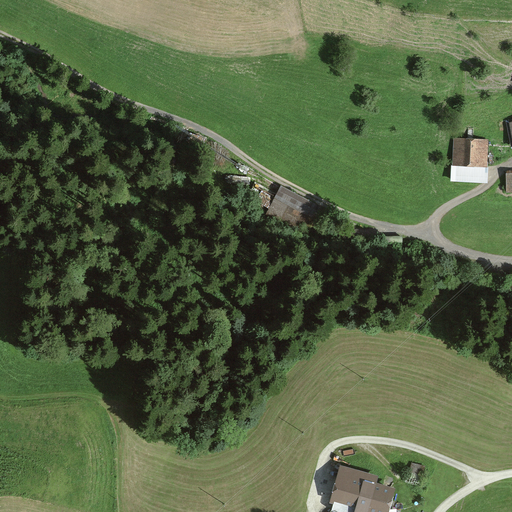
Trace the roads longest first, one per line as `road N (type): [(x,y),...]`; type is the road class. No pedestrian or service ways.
road 1 (track): [(0,35),(97,91),(231,147),(343,216),(432,233)]
road 2 (track): [(511,168),(444,211),(432,233),(453,250),(511,260)]
